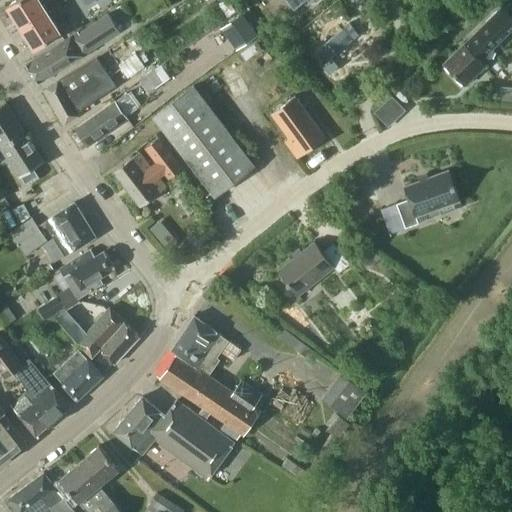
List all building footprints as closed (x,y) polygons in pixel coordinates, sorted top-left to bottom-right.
[(15,0),(6,6),(20,28),(46,11),(39,0),(15,0)] [(219,23),(226,18),(217,3),(209,8),(219,23)] [(493,41),(511,21),(511,17),(499,4),(442,61),(464,83),(483,64),(474,55),(490,38),(493,41)] [(60,33),(46,11),(20,28),(34,49),(60,33)] [(241,13),(220,28),(235,50),(257,34),(241,13)] [(82,55),(119,31),(108,14),(78,33),(77,32),(24,65),(36,84),(82,55)] [(316,49),(326,61),(359,34),(349,23),(316,49)] [(62,124),(81,112),(89,106),(87,102),(104,90),(118,81),(100,54),(42,90),(62,124)] [(127,77),(143,66),(135,54),(118,65),(127,77)] [(338,66),(331,58),(322,66),(328,74),(338,66)] [(154,92),(176,77),(166,63),(144,79),(154,92)] [(214,195),(254,165),(193,85),(153,116),(214,195)] [(511,86),(496,86),(495,101),(511,102),(511,86)] [(127,118),(126,116),(137,108),(126,92),(115,101),(74,129),(86,146),(127,118)] [(396,93),(380,110),(394,125),(411,108),(396,93)] [(297,157),(325,137),(294,95),(270,113),(287,137),(283,140),(297,157)] [(0,147),(24,132),(5,102),(0,105),(0,147)] [(43,161),(24,132),(0,147),(19,177),(20,176),(26,185),(38,177),(33,168),(43,161)] [(139,152),(113,172),(140,207),(166,187),(159,178),(164,173),(168,178),(181,168),(158,138),(144,148),(155,162),(150,167),(139,152)] [(414,216),(458,200),(447,171),(402,187),(407,200),(395,204),(403,229),(417,224),(414,216)] [(32,218),(9,233),(24,255),(46,239),(40,230),(46,226),(64,255),(74,249),(95,236),(74,202),(53,215),(53,216),(37,226),(32,218)] [(336,273),(348,264),(331,244),(320,252),(312,242),(276,271),(296,296),(332,267),(336,273)] [(44,322),(79,300),(78,298),(102,283),(99,277),(115,268),(104,250),(95,256),(90,249),(50,274),(65,299),(61,301),(58,296),(36,309),(44,322)] [(86,332),(77,341),(91,357),(99,348),(114,363),(139,336),(109,306),(86,332)] [(66,309),(54,316),(77,341),(86,332),(66,309)] [(202,406),(197,413),(205,419),(210,411),(225,422),(220,428),(237,439),(241,433),(244,435),(257,415),(250,410),(261,393),(241,379),(233,391),(208,374),(218,359),(215,357),(227,339),(194,315),(171,349),(176,353),(160,378),(202,406)] [(0,372),(5,379),(16,370),(29,387),(26,389),(23,392),(23,394),(10,405),(35,435),(47,424),(48,425),(64,411),(63,411),(70,405),(46,379),(30,358),(22,363),(0,333),(0,372)] [(102,375),(81,352),(78,348),(52,373),(55,376),(77,399),(102,375)] [(366,391),(340,372),(321,397),(346,417),(366,391)] [(165,415),(142,396),(113,431),(132,446),(140,453),(153,437),(208,478),(235,440),(176,400),(165,415)] [(0,462),(26,442),(3,414),(5,412),(0,406),(0,462)] [(98,485),(120,511),(122,511),(99,484),(118,468),(99,445),(79,462),(98,485)] [(120,511),(98,485),(79,462),(59,479),(79,502),(79,501),(88,511),(90,511),(98,506),(102,511),(101,511),(120,511)] [(48,511),(52,509),(54,511),(75,511),(65,500),(57,489),(43,472),(7,499),(17,511),(48,511)] [(182,511),(184,510),(157,492),(146,509),(151,511),(182,511)]
